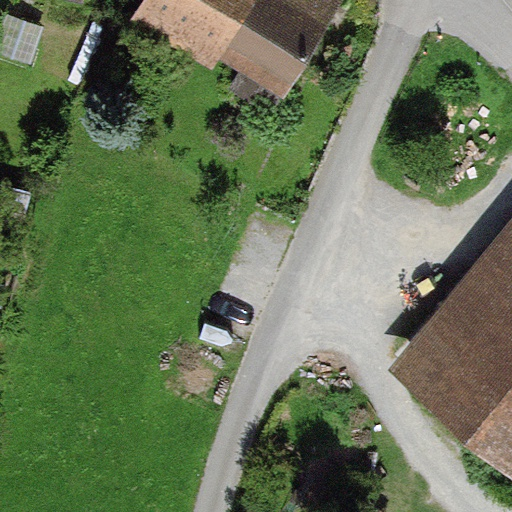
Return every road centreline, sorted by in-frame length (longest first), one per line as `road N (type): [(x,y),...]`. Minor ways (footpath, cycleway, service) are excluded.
road 1 (residential): [(416,0),(223,450),(211,511)]
road 2 (track): [(511,183),(439,241),(309,248),(359,352),(482,511)]
